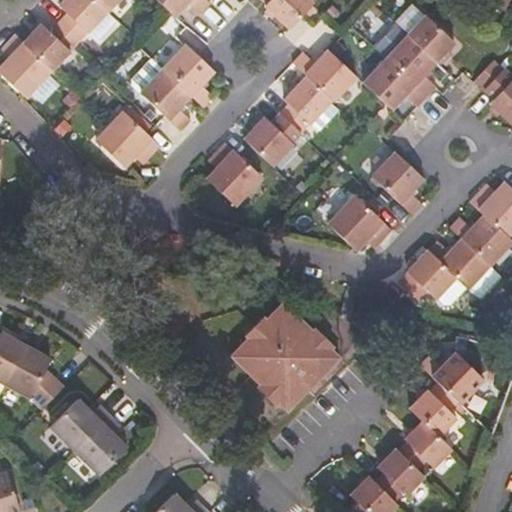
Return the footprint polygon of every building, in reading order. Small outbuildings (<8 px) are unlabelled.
[(91,31),(110,10),(99,0),(67,0),(65,3),(62,6),(71,14),(63,23),(82,41),(91,31)] [(99,0),(110,10),(119,0),(99,0)] [(158,0),(168,8),(177,16),(181,11),(190,1),(194,7),(203,14),(214,3),(211,0),(158,0)] [(268,0),(267,2),(269,4),(280,15),(292,25),(315,2),(313,0),(268,0)] [(186,16),(194,7),(190,1),(181,11),(186,16)] [(276,20),(280,15),(269,4),(265,9),(276,20)] [(411,34),(438,58),(441,56),(451,45),(457,38),(429,12),(410,32),(411,34)] [(28,33),(32,37),(42,26),(38,22),(28,33)] [(82,41),(63,23),(55,31),(46,23),(42,26),(32,37),(27,43),(56,69),(82,41)] [(434,62),(438,58),(411,34),(388,57),(427,94),(437,84),(430,77),(425,72),(434,62)] [(8,64),(1,71),(30,98),(56,69),(27,43),(20,36),(10,47),(18,54),(8,64)] [(213,75),(218,70),(200,54),(188,43),(165,67),(196,95),(207,106),(218,95),(210,88),(205,84),(213,75)] [(456,50),(451,45),(441,56),(446,60),(456,50)] [(324,46),(313,57),(317,62),(329,50),(324,46)] [(1,58),(8,64),(18,54),(10,47),(1,58)] [(313,57),(305,49),(294,61),(309,74),(334,97),(336,99),(359,75),(331,48),(329,50),(317,62),(313,57)] [(365,81),(387,102),(392,107),(396,103),(405,94),(410,98),(417,105),(427,94),(388,57),(365,81)] [(477,79),(487,88),(506,66),(497,57),(477,79)] [(439,67),(434,62),(425,72),(430,77),(439,67)] [(511,71),(506,66),(487,88),(498,99),(494,103),(498,107),(508,117),(511,120),(511,71)] [(189,101),(196,95),(165,67),(141,92),(183,131),(193,121),(186,114),(182,109),(189,101)] [(291,104),(282,112),(301,130),(309,121),(311,122),(334,97),(309,74),(298,86),(288,96),(286,99),(291,104)] [(218,80),(213,75),(205,84),(210,88),(218,80)] [(284,92),(288,96),(298,86),(294,82),(284,92)] [(401,108),(410,98),(405,94),(396,103),(401,108)] [(194,106),(189,101),(182,109),(186,114),(194,106)] [(503,122),(508,117),(498,107),(493,112),(503,122)] [(301,130),(282,112),(273,121),(266,114),(265,116),(254,127),(245,137),(274,164),(296,141),(293,139),(301,130)] [(250,123),(254,127),(265,116),(261,112),(250,123)] [(134,170),(141,162),(150,152),(158,160),(167,149),(132,115),(105,143),(134,170)] [(226,160),(217,170),(209,178),(239,206),(266,177),(229,142),(219,154),(226,160)] [(362,175),(403,213),(412,203),(405,196),(401,192),(410,183),(415,178),(386,150),(362,175)] [(150,152),(141,162),(149,169),(158,160),(150,152)] [(210,162),(217,170),(226,160),(219,154),(210,162)] [(489,215),(510,235),(511,233),(511,183),(509,180),(500,189),(492,198),(486,191),(475,202),(489,215)] [(415,187),(410,183),(401,192),(405,196),(415,187)] [(493,183),(486,191),(492,198),(500,189),(493,183)] [(364,231),(372,238),(383,227),(346,193),(319,222),(348,249),(356,240),(364,231)] [(463,217),(454,227),(466,238),(495,266),(511,248),(511,236),(510,235),(489,215),(486,219),(475,229),(472,225),(463,217)] [(482,215),(472,225),(475,229),(486,219),(482,215)] [(364,247),(372,238),(364,231),(356,240),(364,247)] [(457,275),(471,289),(495,266),(466,238),(462,243),(453,252),(448,247),(442,241),(432,252),(457,275)] [(457,239),(448,247),(453,252),(462,243),(457,239)] [(468,285),(457,275),(432,252),(420,264),(411,273),(399,285),(418,304),(427,295),(432,300),(434,298),(441,306),(448,306),(468,285)] [(405,268),(411,273),(420,264),(414,259),(405,268)] [(309,379),(315,386),(344,356),(335,347),(332,350),(314,332),(317,329),(287,299),(263,323),(265,326),(248,343),(245,341),(228,358),(258,388),(260,386),(277,403),(275,406),(285,416),(308,393),(302,387),(309,379)] [(157,326),(169,338),(180,326),(169,314),(157,326)] [(241,337),(245,341),(248,343),(265,326),(263,323),(259,320),(241,337)] [(319,326),(317,329),(314,332),(332,350),(335,347),(337,344),(319,326)] [(0,384),(4,387),(25,349),(0,335),(0,384)] [(27,400),(40,412),(61,390),(45,374),(51,364),(25,349),(4,387),(27,400)] [(461,407),(462,408),(487,384),(458,355),(454,360),(444,370),(439,365),(433,358),(422,368),(441,387),(461,407)] [(449,355),(439,365),(444,370),(454,360),(449,355)] [(308,393),(315,386),(309,379),(302,387),(308,393)] [(272,409),(275,406),(277,403),(260,386),(258,388),(255,392),(272,409)] [(453,415),(461,407),(441,387),(433,395),(431,393),(428,396),(418,405),(412,412),(424,423),(439,438),(458,420),(453,415)] [(414,400),(418,405),(428,396),(423,391),(414,400)] [(73,453),(107,418),(97,408),(94,411),(90,415),(84,410),(76,401),(48,428),(73,453)] [(89,405),(84,410),(90,415),(94,411),(89,405)] [(118,428),(107,418),(73,453),(99,478),(126,449),(117,441),(111,435),(115,431),(118,428)] [(432,472),(453,452),(439,438),(424,423),(416,431),(406,441),(404,443),(406,445),(399,453),(420,473),(427,466),(432,472)] [(401,436),(406,441),(416,431),(411,427),(401,436)] [(121,437),(115,431),(111,435),(117,441),(121,437)] [(405,500),(425,479),(420,473),(399,453),(397,451),(387,460),(379,468),(376,471),(383,477),(376,485),(395,503),(401,497),(405,500)] [(375,464),(379,468),(387,460),(383,456),(375,464)] [(16,511),(5,473),(0,475),(0,511),(16,511)] [(391,511),(397,506),(395,503),(376,485),(369,478),(366,482),(358,490),(349,498),(355,504),(347,511),(391,511)] [(353,486),(358,490),(366,482),(362,478),(353,486)] [(204,511),(205,511),(194,502),(191,505),(186,510),(181,504),(172,496),(155,511),(204,511)] [(185,500),(181,504),(186,510),(191,505),(185,500)]
